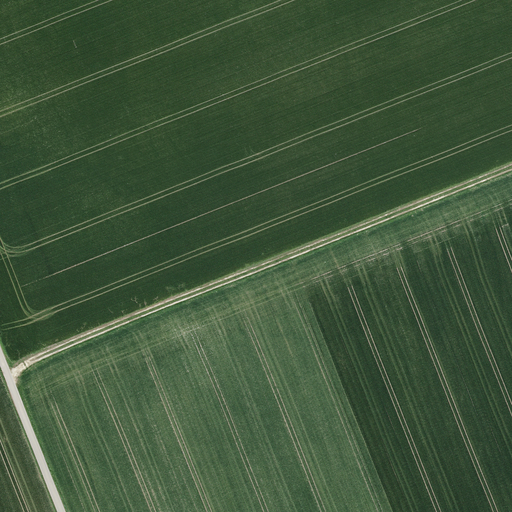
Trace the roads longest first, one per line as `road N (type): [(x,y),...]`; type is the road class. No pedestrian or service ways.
road 1 (track): [(7,375),(511,166)]
road 2 (track): [(60,511),(7,375)]
